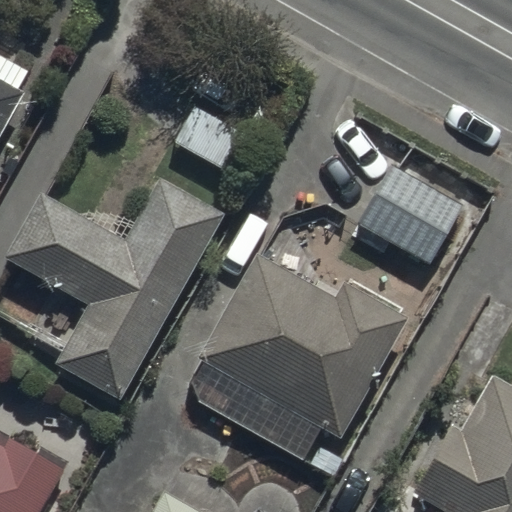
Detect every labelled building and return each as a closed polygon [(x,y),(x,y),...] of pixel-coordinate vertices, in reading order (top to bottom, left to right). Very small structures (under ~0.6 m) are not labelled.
[(0,129),(28,80),(23,77),(33,60),(0,41),(0,129)] [(216,54),(170,127),(233,167),(279,93),(216,54)] [(463,195),(394,155),(356,221),(425,261),(463,195)] [(216,214),(153,179),(126,227),(40,180),(5,243),(90,291),(57,351),(119,387),(216,214)] [(337,285),(256,241),(201,341),(213,347),(191,386),(306,448),(324,415),(345,426),(411,304),(346,269),(337,285)] [(511,511),(511,381),(489,369),(457,426),(450,422),(415,485),(456,508),(453,511),(511,511)] [(0,511),(29,511),(63,452),(12,423),(2,440),(0,438),(0,511)] [(222,511),(168,483),(152,511),(222,511)]
